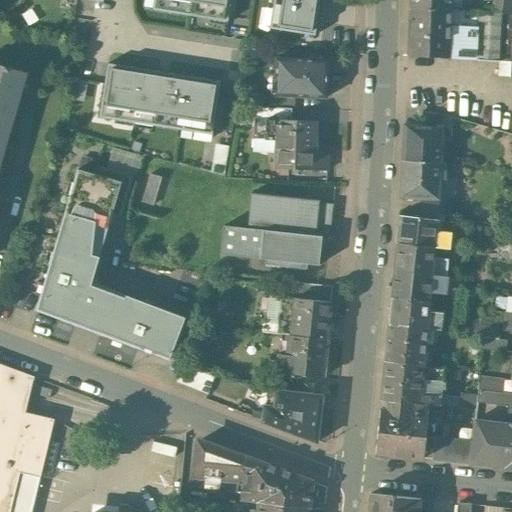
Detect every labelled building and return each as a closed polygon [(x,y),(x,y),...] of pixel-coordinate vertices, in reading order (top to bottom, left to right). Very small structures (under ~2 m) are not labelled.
[(194,0),(154,0),(153,10),(191,17),(194,0)] [(230,0),(194,0),(191,17),(227,22),(230,0)] [(320,0),(273,0),(269,28),(315,35),(320,0)] [(412,0),(412,9),(451,12),(452,0),(412,0)] [(511,0),(494,0),(493,11),(494,12),(511,14),(511,0)] [(511,14),(451,12),(412,9),(411,33),(409,58),(435,59),(444,60),(467,60),(497,61),(511,61),(511,14)] [(328,60),(276,58),(275,77),(280,78),(280,94),(275,94),(275,96),(295,97),(326,98),(328,60)] [(220,81),(108,63),(100,117),(212,135),(220,81)] [(0,140),(6,142),(26,75),(0,67),(0,140)] [(275,96),(272,96),(272,108),(292,109),(295,109),(295,97),(275,96)] [(272,108),(255,107),(254,119),(291,121),(292,109),(272,108)] [(444,115),(424,111),(421,122),(441,126),(444,115)] [(291,121),(254,119),(254,139),(276,140),(275,168),(327,170),(328,152),(315,152),(316,122),(291,121)] [(442,127),(406,125),(405,161),(444,163),(445,148),(441,147),(442,127)] [(224,172),(229,145),(217,143),(212,170),(224,172)] [(444,163),(405,161),(403,196),(424,197),(439,198),(440,178),(444,178),(444,163)] [(78,169),(57,241),(101,254),(122,182),(78,169)] [(162,178),(151,174),(142,202),(154,205),(162,178)] [(320,201),(251,194),(247,229),(322,236),(330,237),(334,204),(320,203),(320,201)] [(439,198),(424,197),(423,212),(453,218),(455,200),(439,199),(439,198)] [(437,221),(401,218),(399,244),(434,248),(436,231),(437,221)] [(247,229),(224,226),(221,255),(319,265),(322,236),(247,229)] [(451,233),(436,231),(434,248),(450,249),(451,233)] [(101,254),(57,241),(36,311),(79,327),(92,283),(101,254)] [(434,248),(399,244),(396,270),(432,274),(433,257),(434,248)] [(448,258),(433,257),(432,274),(447,276),(448,258)] [(432,274),(396,270),(393,298),(429,301),(430,292),(432,274)] [(447,276),(432,274),(430,292),(445,293),(447,276)] [(92,283),(79,327),(170,361),(186,318),(92,283)] [(333,287),(293,283),(291,298),(331,302),(333,287)] [(291,298),(282,297),(280,314),(278,314),(277,323),(264,322),(263,333),(281,335),(327,340),(328,332),(332,331),(333,322),(329,320),(331,303),(331,302),(291,298)] [(429,301),(393,298),(390,325),(426,328),(428,312),(429,301)] [(442,313),(428,312),(426,328),(427,328),(440,330),(442,313)] [(426,328),(390,325),(386,362),(424,366),(427,328),(426,328)] [(327,340),(281,335),(277,372),(323,377),(327,340)] [(509,340),(485,338),(483,351),(507,353),(509,340)] [(424,366),(386,362),(382,401),(383,401),(419,405),(420,394),(422,385),(424,366)] [(207,392),(216,373),(193,363),(184,382),(207,392)] [(0,364),(0,511),(31,511),(54,420),(25,413),(34,377),(0,364)] [(424,366),(422,385),(443,387),(445,369),(424,366)] [(505,380),(480,377),(479,391),(504,394),(505,380)] [(511,394),(504,394),(479,391),(475,421),(476,421),(478,403),(508,407),(506,419),(511,419),(511,394)] [(322,397),(277,392),(275,409),(266,408),(264,422),(309,439),(317,434),(322,397)] [(426,395),(420,394),(419,405),(429,406),(439,407),(439,406),(433,405),(433,398),(426,398),(426,395)] [(419,405),(383,401),(382,411),(381,411),(376,454),(424,460),(428,425),(427,425),(429,406),(419,405)] [(476,421),(475,421),(473,443),(470,465),(507,469),(509,454),(497,453),(500,424),(476,421)] [(511,425),(500,424),(497,453),(509,454),(507,469),(511,469),(511,425)] [(473,443),(435,438),(433,461),(470,466),(470,465),(473,443)] [(224,449),(196,439),(194,452),(220,461),(224,449)] [(248,458),(224,449),(220,461),(197,453),(194,477),(206,479),(206,475),(221,477),(221,480),(245,483),(248,458)] [(312,481),(248,458),(245,483),(244,501),(258,503),(309,509),(311,499),(315,499),(316,486),(312,485),(312,481)] [(419,511),(420,499),(371,494),(369,511),(419,511)] [(309,511),(309,509),(258,503),(258,510),(252,509),(251,511),(309,511)] [(471,511),(472,505),(457,503),(456,511),(471,511)]
